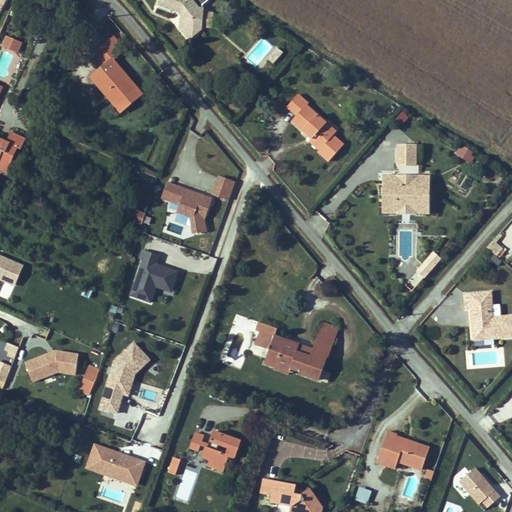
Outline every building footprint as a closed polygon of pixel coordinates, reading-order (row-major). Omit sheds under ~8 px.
[(0,0),(0,14),(2,15),(10,0),(0,0)] [(191,0),(160,0),(159,5),(175,12),(177,10),(183,18),(181,20),(180,29),(186,30),(192,38),(201,30),(203,9),(199,9),(191,0)] [(192,38),(186,30),(180,29),(189,41),(192,38)] [(6,35),(1,48),(18,54),(22,42),(6,35)] [(115,39),(110,43),(120,54),(124,50),(115,39)] [(107,96),(111,92),(126,109),(143,95),(113,60),(120,54),(110,43),(97,54),(106,65),(101,70),(108,79),(99,86),(107,96)] [(92,78),(99,86),(108,79),(101,70),(92,78)] [(126,109),(111,92),(107,96),(122,113),(126,109)] [(308,105),(298,96),(287,109),(297,117),(291,123),(303,133),(305,130),(314,138),(311,141),(309,143),(320,152),(333,137),(323,128),(327,124),(307,106),(308,105)] [(402,111),(395,119),(402,125),(409,117),(402,111)] [(327,124),(323,128),(333,137),(337,133),(327,124)] [(314,138),(305,130),(303,133),(311,141),(314,138)] [(0,169),(7,173),(18,148),(21,150),(26,139),(11,133),(7,142),(0,139),(0,169)] [(470,163),(476,153),(460,144),(454,154),(470,163)] [(417,154),(399,154),(398,172),(417,172),(417,154)] [(230,201),(235,181),(218,176),(212,196),(230,201)] [(193,219),(190,231),(203,235),(213,197),(166,183),(161,200),(179,205),(176,214),(193,219)] [(398,187),(386,187),(386,196),(389,196),(389,201),(386,201),(386,214),(398,214),(398,210),(417,211),(417,214),(429,214),(429,194),(418,194),(419,184),(403,183),(403,190),(398,190),(398,187)] [(429,184),(419,184),(418,194),(429,194),(429,184)] [(149,225),(151,215),(132,210),(130,219),(149,225)] [(398,214),(386,214),(386,219),(429,220),(429,214),(417,214),(417,211),(398,210),(398,214)] [(156,290),(173,295),(180,271),(158,264),(160,255),(143,250),(129,297),(152,304),(156,290)] [(433,252),(407,284),(415,290),(441,258),(433,252)] [(0,255),(0,296),(9,300),(23,265),(0,255)] [(492,295),(465,297),(466,313),(472,312),(472,322),(475,322),(475,329),(473,329),(474,340),(482,340),(484,337),(494,337),(494,342),(511,340),(511,319),(494,321),(492,295)] [(121,314),(122,308),(109,306),(108,313),(121,314)] [(274,338),(277,329),(260,323),(257,331),(263,333),(274,338)] [(331,337),(328,344),(317,339),(312,351),(315,352),(328,357),(329,357),(339,329),(323,323),(319,332),(331,337)] [(319,332),(317,339),(328,344),(331,337),(319,332)] [(258,346),(269,350),(274,338),(263,333),(258,346)] [(274,338),(269,350),(274,352),(279,339),(274,338)] [(110,362),(99,410),(118,415),(122,399),(132,390),(135,377),(151,364),(147,381),(164,367),(154,364),(133,339),(131,345),(110,362)] [(274,352),(269,350),(264,364),(275,367),(276,364),(291,369),(300,372),(299,374),(319,381),(328,357),(315,352),(313,356),(305,352),(304,355),(296,352),(298,346),(279,339),(274,352)] [(14,360),(18,347),(8,344),(4,356),(14,360)] [(312,351),(298,346),(296,352),(304,355),(305,352),(313,356),(315,352),(312,351)] [(32,384),(78,369),(71,348),(25,363),(32,384)] [(0,383),(4,385),(11,366),(0,362),(0,383)] [(276,364),(275,367),(274,370),(289,375),(291,369),(276,364)] [(324,371),(321,381),(328,383),(331,374),(324,371)] [(89,396),(95,381),(85,377),(79,392),(89,396)] [(499,426),(511,414),(511,393),(489,413),(499,426)] [(122,398),(121,416),(131,416),(131,408),(138,409),(139,399),(122,398)] [(225,468),(229,456),(235,458),(240,442),(214,432),(209,444),(209,446),(206,445),(202,457),(210,460),(209,461),(225,468)] [(398,462),(422,471),(429,449),(413,443),(413,446),(396,440),(397,437),(397,435),(389,432),(378,463),(385,465),(387,458),(398,462)] [(199,451),(201,444),(202,442),(204,437),(195,433),(190,448),(199,451)] [(396,440),(413,446),(413,443),(397,437),(396,440)] [(277,442),(276,448),(280,448),(280,455),(311,457),(312,444),(277,442)] [(93,444),(85,470),(136,486),(144,459),(129,455),(93,444)] [(175,476),(181,459),(172,457),(167,473),(175,476)] [(387,458),(385,465),(396,469),(398,462),(387,458)] [(224,472),(225,468),(209,461),(208,466),(224,472)] [(458,482),(484,511),(501,497),(475,467),(458,482)] [(431,481),(435,471),(429,469),(426,479),(431,481)] [(293,511),(316,511),(319,502),(311,489),(307,491),(302,495),(295,493),(296,488),(296,486),(264,479),(262,494),(274,496),(273,503),(291,507),(291,508),(293,511)] [(358,487),(354,500),(367,505),(371,491),(358,487)] [(134,500),(130,511),(138,511),(141,502),(134,500)]
